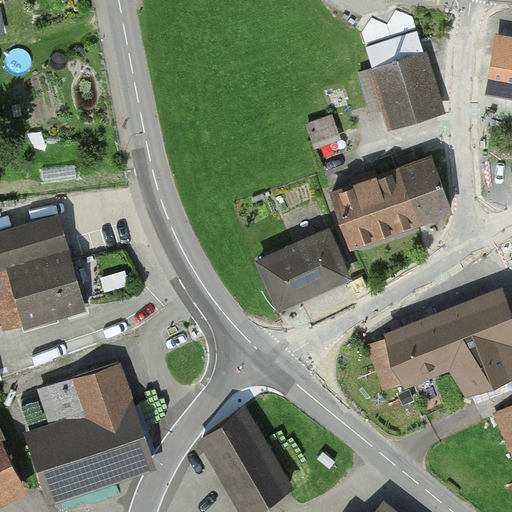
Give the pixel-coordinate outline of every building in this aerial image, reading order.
[(383,65),(419,54),(424,52),(413,17),(397,10),(388,24),(372,18),(363,33),(374,68),(383,65)] [(511,50),(498,48),(493,78),(511,80),(511,50)] [(438,111),(419,54),(383,65),(402,123),(438,111)] [(337,131),(331,116),(308,125),(314,140),(337,131)] [(451,209),(432,157),(333,193),(351,245),(451,209)] [(66,219),(0,237),(0,289),(12,333),(91,311),(66,219)] [(328,232),(261,262),(280,305),(348,275),(328,232)] [(511,310),(504,290),(370,342),(387,388),(453,361),(471,392),(511,375),(511,356),(507,341),(511,339),(511,310)] [(58,432),(33,441),(49,489),(150,455),(118,363),(43,389),(58,432)] [(243,408),(204,436),(248,511),(251,511),(289,489),(243,408)] [(511,408),(499,415),(511,442),(511,408)] [(0,494),(23,483),(0,436),(0,494)]
